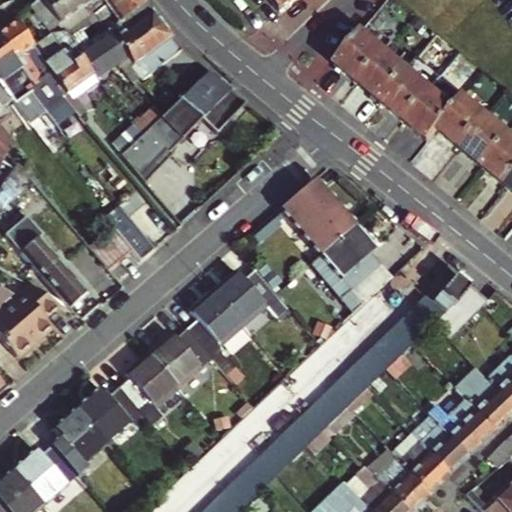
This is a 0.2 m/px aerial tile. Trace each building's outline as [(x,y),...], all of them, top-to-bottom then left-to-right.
[(65,20),(71,28),(77,37),(87,30),(98,22),(82,0),(38,0),(31,6),(52,30),(65,20)] [(82,0),(98,22),(102,20),(97,12),(108,4),(104,0),(82,0)] [(97,12),(102,20),(106,16),(115,28),(149,4),(145,0),(104,0),(108,4),(97,12)] [(269,0),(281,16),(303,0),(269,0)] [(149,4),(115,28),(113,29),(117,35),(130,53),(165,27),(149,4)] [(0,31),(0,34),(38,87),(46,97),(51,105),(71,89),(65,82),(69,79),(52,60),(39,46),(17,20),(0,31)] [(160,69),(183,52),(182,51),(165,27),(130,53),(121,60),(137,82),(140,79),(142,82),(160,69)] [(81,62),(89,56),(102,74),(121,60),(130,53),(117,35),(113,29),(96,42),(86,49),(77,37),(71,28),(55,33),(68,47),(81,62)] [(96,42),(87,30),(77,37),(86,49),(96,42)] [(46,97),(38,87),(0,34),(0,68),(19,95),(21,97),(35,116),(51,105),(46,97)] [(335,66),(358,85),(384,54),(360,35),(335,66)] [(81,62),(68,47),(52,60),(69,79),(65,82),(71,89),(87,110),(89,113),(95,108),(87,98),(108,82),(102,74),(89,56),(81,62)] [(194,60),(183,52),(160,69),(173,79),(194,60)] [(384,54),(358,85),(382,106),(408,74),(384,54)] [(194,60),(173,79),(187,90),(207,71),(194,60)] [(19,95),(0,68),(0,129),(15,149),(22,143),(0,111),(0,90),(10,105),(21,97),(19,95)] [(158,162),(208,116),(233,92),(210,73),(128,153),(144,175),(158,162)] [(382,106),(404,124),(430,92),(408,74),(382,106)] [(51,105),(66,126),(87,110),(71,89),(51,105)] [(247,104),(233,92),(208,116),(205,119),(158,162),(161,167),(181,147),(180,145),(203,121),(217,135),(247,104)] [(427,143),(436,132),(454,111),(430,92),(404,124),(427,143)] [(436,132),(459,151),(485,119),(463,100),(454,111),(436,132)] [(123,153),(156,125),(147,114),(114,141),(123,153)] [(485,119),(459,151),(484,171),(510,139),(485,119)] [(0,129),(0,174),(4,171),(15,149),(0,129)] [(511,140),(510,139),(484,171),(506,189),(511,182),(511,140)] [(158,162),(144,175),(163,201),(176,189),(161,167),(158,162)] [(25,164),(4,192),(9,198),(36,177),(25,164)] [(121,205),(136,223),(150,212),(135,194),(121,205)] [(289,222),(318,255),(354,224),(335,203),(328,208),(318,196),(289,222)] [(1,225),(72,309),(86,298),(31,233),(34,229),(18,210),(1,225)] [(132,250),(141,262),(155,250),(127,213),(113,223),(116,228),(132,250)] [(373,246),(354,224),(318,255),(309,262),(341,297),(349,290),(377,265),(366,252),(373,246)] [(116,228),(91,246),(109,269),(132,250),(116,228)] [(233,269),(210,289),(238,321),(273,290),(252,266),(240,277),(233,269)] [(456,275),(443,292),(456,302),(470,287),(456,275)] [(0,308),(0,335),(15,354),(50,325),(44,317),(60,304),(28,285),(0,308)] [(444,337),(478,306),(485,299),(470,287),(456,302),(444,314),(432,325),(444,337)] [(215,341),(238,321),(210,289),(188,308),(194,316),(182,327),(208,357),(220,347),(215,341)] [(433,305),(424,296),(200,511),(238,511),(255,496),(275,477),(307,446),(326,428),(346,408),(365,390),(383,373),(412,345),(432,325),(444,314),(433,305)] [(175,386),(208,357),(182,327),(172,335),(169,331),(144,352),(175,386)] [(126,376),(114,386),(141,416),(175,386),(144,352),(122,371),(126,376)] [(511,360),(510,358),(487,381),(511,407),(511,360)] [(511,416),(511,407),(487,381),(466,402),(496,432),(511,416)] [(96,387),(73,407),(102,440),(125,420),(129,426),(141,416),(114,386),(103,396),(96,387)] [(448,412),(466,401),(460,391),(442,402),(448,412)] [(496,432),(466,402),(438,429),(468,460),(496,432)] [(57,436),(46,446),(72,476),(84,466),(79,460),(102,440),(73,407),(50,427),(57,436)] [(346,408),(326,428),(334,437),(354,417),(346,408)] [(449,478),(468,460),(438,429),(419,447),(449,478)] [(409,452),(399,463),(431,496),(449,478),(419,447),(416,443),(408,451),(409,452)] [(511,449),(506,443),(491,458),(499,468),(511,458),(511,449)] [(32,450),(9,469),(40,504),(72,476),(46,446),(36,454),(32,450)] [(367,470),(382,487),(406,511),(414,511),(431,496),(399,463),(387,450),(367,470)] [(0,511),(31,511),(40,504),(9,469),(0,477),(0,511)] [(511,511),(511,484),(510,482),(493,497),(497,501),(486,511),(511,511)] [(342,484),(313,511),(368,511),(363,506),(342,484)] [(406,511),(382,487),(363,506),(368,511),(406,511)]
